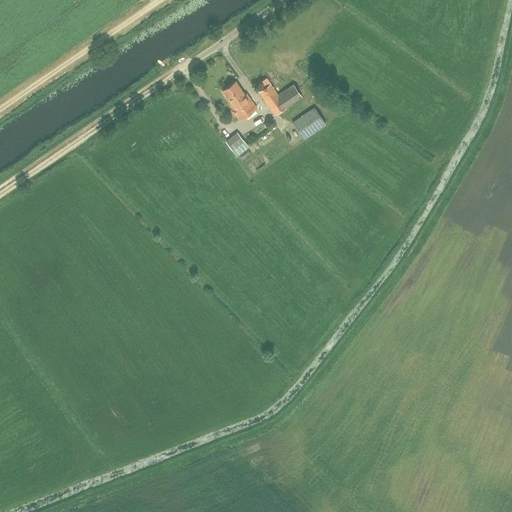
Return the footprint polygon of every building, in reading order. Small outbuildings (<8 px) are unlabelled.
[(262,83),(265,87),(259,92),(275,115),(302,97),(293,85),(278,95),(271,84),(268,79),(265,81),(262,83)] [(225,96),(226,97),(230,102),(229,103),(240,120),(256,108),(246,94),(244,95),(236,82),(222,91),(223,92),(223,94),(225,96)] [(304,139),(326,124),(314,107),(292,122),(304,139)] [(234,146),(245,138),(238,129),(227,136),(234,146)] [(256,138),(262,149),(277,141),(271,130),(256,138)] [(240,153),(242,161),(255,157),(253,149),(240,153)]
